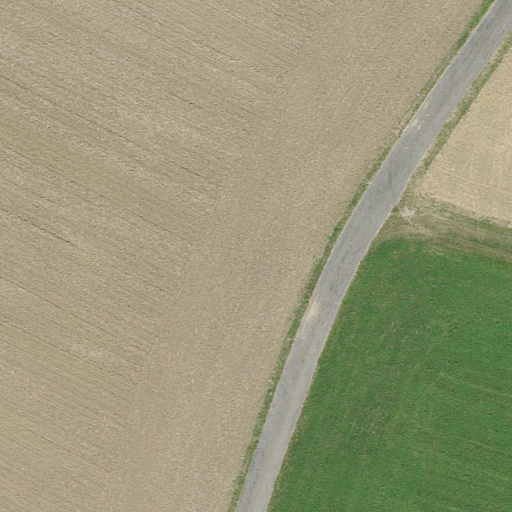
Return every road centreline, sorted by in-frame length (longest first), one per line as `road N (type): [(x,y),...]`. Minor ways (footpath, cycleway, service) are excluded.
road 1 (residential): [(484,0),(368,165),(292,340),(243,511)]
road 2 (track): [(352,202),(511,247)]
